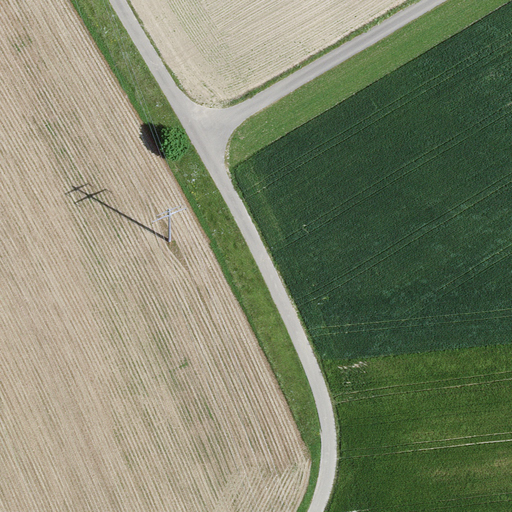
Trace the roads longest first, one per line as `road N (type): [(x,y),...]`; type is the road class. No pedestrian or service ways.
road 1 (track): [(314,511),(328,470),(322,399),(202,135)]
road 2 (track): [(202,135),(434,0)]
road 3 (track): [(202,135),(119,0)]
